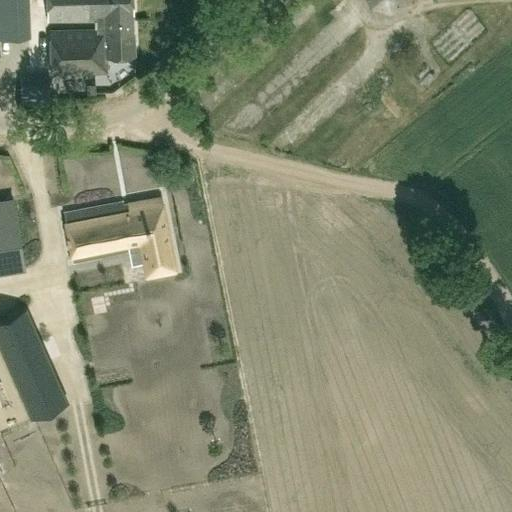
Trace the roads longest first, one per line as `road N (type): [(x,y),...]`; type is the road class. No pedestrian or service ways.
road 1 (track): [(129,114),(188,144),(428,208),(511,316)]
road 2 (unclassified): [(0,123),(68,128),(129,114),(261,0)]
